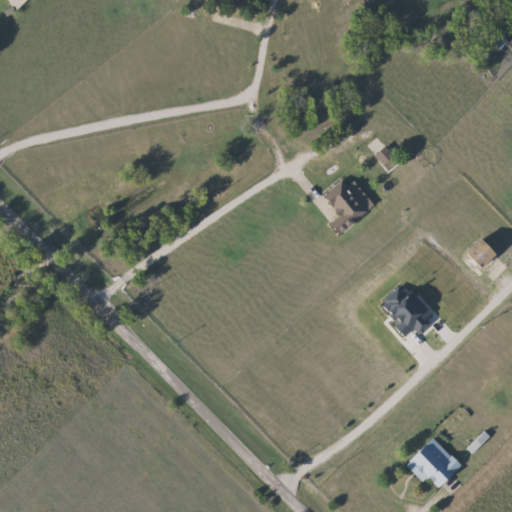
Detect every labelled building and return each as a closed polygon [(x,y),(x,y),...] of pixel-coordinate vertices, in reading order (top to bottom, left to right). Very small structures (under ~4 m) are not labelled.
[(13,0),(18,8),(30,0),(13,0)] [(493,56),(482,47),(495,31),(506,40),(493,56)] [(377,154),(388,146),(398,162),(387,169),(377,154)] [(326,194),(344,180),(349,186),(356,180),(374,205),(350,224),(326,194)] [(475,252),(488,239),(502,252),(489,265),(475,252)] [(426,482),(408,465),(435,437),(465,466),(443,489),(431,477),(426,482)]
